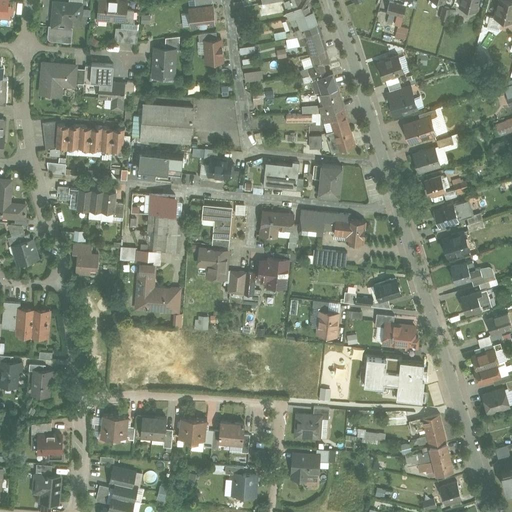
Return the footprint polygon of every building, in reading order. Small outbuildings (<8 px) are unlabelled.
[(9,0),(0,0),(0,14),(10,15),(10,12),(13,13),(14,6),(9,6),(9,0)] [(70,2),(55,0),(52,25),(50,25),(49,35),(50,36),(50,37),(51,37),(52,38),(71,40),(72,27),(73,13),(82,14),(83,3),(70,2)] [(126,1),(119,0),(101,0),(100,16),(125,18),(126,9),(126,1)] [(277,0),(263,3),(259,3),(261,16),(286,12),(287,11),(290,11),(292,16),(298,15),(312,9),(308,0),(277,0)] [(478,0),(461,0),(460,6),(476,11),(478,0)] [(511,0),(499,0),(495,16),(511,20),(511,0)] [(406,6),(388,1),(386,11),(397,14),(403,16),(406,6)] [(196,6),(189,7),(191,25),(200,24),(200,25),(207,25),(207,23),(216,22),(213,4),(196,6)] [(451,8),(443,6),(440,17),(448,19),(451,8)] [(134,10),(126,9),(125,18),(124,21),(133,22),(134,10)] [(312,9),(298,15),(302,27),(297,28),(300,36),(320,29),(313,9),(312,9)] [(151,15),(142,14),(141,22),(150,23),(151,15)] [(403,16),(397,14),(395,24),(398,25),(400,25),(403,16)] [(298,15),(292,16),(287,17),(291,31),(292,31),(292,33),(288,34),(288,37),(300,36),(297,28),(302,27),(298,15)] [(395,35),(406,38),(409,28),(400,25),(398,25),(395,35)] [(139,29),(119,27),(117,40),(138,42),(139,29)] [(320,29),(300,36),(302,43),(307,41),(311,53),(326,49),(327,49),(320,29)] [(274,38),(286,37),(285,30),(274,31),(274,38)] [(217,31),(199,33),(200,40),(205,40),(205,39),(218,39),(217,31)] [(180,36),(166,37),(165,48),(176,48),(176,49),(179,49),(180,36)] [(218,39),(205,39),(205,40),(207,61),(210,61),(212,63),(216,62),(218,60),(224,60),(222,38),(218,39)] [(165,48),(156,47),(155,53),(156,53),(156,59),(155,59),(154,75),(155,75),(155,73),(173,74),(173,76),(174,76),(176,49),(176,48),(165,48)] [(276,49),(278,57),(286,56),(284,48),(276,49)] [(326,49),(311,53),(315,65),(309,67),(312,74),(326,70),(324,63),(330,62),(326,49)] [(416,63),(426,63),(427,54),(417,53),(416,63)] [(391,56),(384,58),(384,59),(377,61),(383,78),(404,71),(398,54),(391,56)] [(116,60),(91,59),(91,64),(86,64),(86,67),(85,79),(100,80),(115,81),(116,60)] [(58,63),(44,61),(41,92),(59,94),(60,81),(75,82),(76,67),(77,67),(77,64),(66,64),(66,65),(58,64),(58,63)] [(77,67),(76,67),(75,82),(85,83),(85,79),(86,67),(77,67)] [(262,70),(245,72),(246,81),(263,79),(262,70)] [(334,74),(328,76),(326,70),(312,74),(314,81),(319,80),(322,90),(323,92),(338,87),(334,74)] [(115,81),(100,80),(99,96),(113,97),(113,107),(123,108),(123,98),(124,98),(125,92),(125,82),(124,82),(115,82),(115,81)] [(135,81),(128,80),(128,82),(125,82),(125,92),(134,93),(135,81)] [(319,80),(314,81),(317,92),(322,90),(319,80)] [(417,82),(390,90),(392,97),(409,91),(408,89),(412,88),(411,84),(417,82)] [(338,87),(323,92),(326,103),(321,105),(323,112),(345,106),(339,87),(338,87)] [(409,91),(392,97),(394,97),(392,105),(395,114),(404,111),(406,113),(410,111),(411,109),(418,107),(412,88),(408,89),(409,91)] [(194,106),(143,102),(141,137),(142,137),(142,142),(152,143),(153,137),(192,141),(194,106)] [(318,105),(302,105),(303,113),(318,112),(318,105)] [(345,106),(323,112),(325,120),(331,119),(334,130),(350,125),(345,106)] [(436,107),(419,113),(421,118),(431,115),(432,117),(439,115),(436,107)] [(421,118),(404,124),(410,141),(436,132),(432,117),(431,115),(421,118)] [(133,117),(132,133),(139,134),(140,118),(133,117)] [(511,117),(495,123),(499,135),(511,130),(511,117)] [(66,123),(59,122),(59,120),(58,124),(58,130),(57,135),(57,140),(57,146),(68,147),(70,126),(70,125),(66,125),(66,123)] [(81,124),(74,123),(73,126),(70,126),(68,147),(75,147),(76,145),(79,145),(81,124)] [(88,124),(81,124),(79,145),(79,147),(90,148),(92,128),(92,127),(88,126),(88,124)] [(103,125),(96,125),(96,128),(92,128),(90,148),(98,149),(98,146),(102,146),(103,125)] [(111,126),(103,125),(102,146),(101,149),(112,150),(114,129),(114,128),(111,128),(111,126)] [(334,130),(327,132),(333,152),(356,145),(350,125),(334,130)] [(126,127),(118,127),(118,129),(114,129),(112,150),(120,150),(120,148),(124,148),(126,127)] [(452,134),(436,139),(439,146),(454,142),(452,134)] [(322,135),(309,135),(310,146),(322,146),(322,135)] [(435,146),(413,153),(419,171),(441,164),(435,146)] [(232,159),(216,157),(217,148),(206,147),(205,156),(210,157),(210,164),(213,165),(212,174),(230,176),(229,183),(239,184),(240,170),(231,168),(232,159)] [(183,154),(140,149),(138,167),(181,172),(183,154)] [(67,162),(48,160),(49,170),(66,172),(67,162)] [(293,164),(277,163),(277,169),(266,168),(264,185),(297,188),(298,177),(300,161),(293,161),(293,164)] [(343,166),(323,163),(322,165),(316,164),(314,177),(321,177),(319,192),(340,194),(343,166)] [(442,176),(426,181),(430,195),(446,190),(445,187),(443,179),(442,176)] [(12,178),(1,177),(0,193),(0,213),(16,215),(24,216),(25,215),(25,212),(25,211),(25,210),(25,203),(10,202),(12,178)] [(462,182),(461,178),(453,181),(456,189),(457,194),(470,190),(467,181),(462,182)] [(92,187),(80,186),(78,206),(90,207),(92,187)] [(104,189),(92,187),(90,207),(102,208),(104,189)] [(117,190),(104,189),(102,208),(114,210),(115,210),(116,201),(117,190)] [(456,189),(445,193),(446,198),(458,195),(457,194),(456,189)] [(176,194),(152,192),(151,212),(158,212),(175,213),(176,194)] [(454,203),(438,208),(438,209),(435,210),(439,224),(467,216),(472,214),(467,199),(465,200),(464,199),(463,200),(454,203)] [(125,202),(116,201),(115,210),(114,210),(114,215),(124,216),(125,202)] [(246,204),(237,203),(236,213),(245,213),(246,204)] [(232,207),(204,204),(203,215),(215,216),(214,235),(229,237),(232,207)] [(114,210),(103,208),(102,216),(103,218),(112,219),(114,218),(114,215),(114,210)] [(337,212),(302,208),(300,223),(300,224),(310,226),(309,226),(317,227),(317,234),(323,235),(324,227),(335,228),(335,230),(336,230),(336,228),(342,228),(341,231),(348,231),(350,218),(351,218),(352,213),(337,211),(337,212)] [(294,213),(263,210),(261,234),(271,235),(272,226),(292,229),(293,229),(293,223),(294,213)] [(481,211),(472,214),(467,216),(469,223),(483,218),(481,211)] [(175,213),(158,212),(156,230),(180,232),(182,213),(175,213)] [(29,216),(25,215),(24,216),(16,215),(15,222),(23,223),(29,223),(29,216)] [(351,218),(350,218),(348,231),(347,240),(364,242),(367,220),(351,218)] [(15,222),(9,222),(12,233),(25,229),(23,223),(15,222)] [(300,223),(293,223),(293,229),(292,229),(291,238),(299,238),(299,232),(300,224),(300,223)] [(310,226),(300,224),(299,232),(317,234),(317,227),(309,226),(310,226)] [(25,229),(12,233),(13,234),(14,234),(16,242),(13,243),(19,262),(39,256),(35,240),(34,241),(32,237),(31,237),(30,231),(26,232),(25,229)] [(456,234),(443,238),(448,255),(469,249),(466,240),(467,240),(464,229),(455,232),(456,234)] [(180,232),(156,230),(155,249),(179,251),(180,232)] [(93,243),(75,242),(74,251),(79,251),(92,252),(93,243)] [(129,246),(121,245),(120,257),(128,258),(129,246)] [(228,249),(211,247),(211,245),(209,245),(209,247),(201,246),(199,262),(209,263),(208,275),(226,276),(227,268),(228,249)] [(137,247),(129,246),(128,258),(136,259),(137,247)] [(348,251),(315,248),(313,261),(346,265),(348,251)] [(79,251),(77,270),(90,271),(90,267),(93,265),(98,265),(99,253),(92,252),(79,251)] [(289,258),(270,255),(269,259),(261,258),(260,271),(259,278),(276,280),(275,284),(286,285),(289,258)] [(155,262),(141,261),(138,305),(170,308),(172,288),(153,287),(155,262)] [(467,261),(452,266),(457,282),(472,278),(483,274),(481,267),(476,268),(473,261),(468,262),(467,261)] [(239,270),(227,268),(226,276),(226,279),(229,279),(228,288),(226,288),(226,289),(237,291),(239,270)] [(247,270),(239,270),(237,291),(245,291),(247,270)] [(255,271),(247,270),(245,291),(253,292),(255,271)] [(483,274),(472,278),(474,284),(479,283),(489,279),(496,277),(495,272),(483,276),(483,274)] [(396,277),(375,283),(375,284),(371,285),(373,291),(377,290),(380,299),(380,300),(388,297),(401,293),(396,277)] [(179,289),(172,288),(170,308),(177,308),(179,289)] [(482,289),(469,293),(468,294),(462,296),(466,312),(474,310),(474,311),(483,308),(479,296),(484,295),(482,289)] [(373,298),(356,296),(356,302),(372,304),(372,306),(377,306),(378,300),(373,299),(373,298)] [(388,297),(380,300),(380,299),(378,300),(377,306),(391,307),(388,297)] [(330,301),(314,299),(313,306),(329,308),(330,301)] [(35,308),(20,307),(18,331),(33,332),(35,308)] [(49,309),(35,308),(33,332),(48,333),(49,309)] [(362,311),(349,309),(348,316),(361,318),(362,311)] [(339,312),(321,310),(318,332),(336,334),(339,312)] [(8,312),(1,311),(0,320),(0,324),(7,324),(8,312)] [(511,324),(508,311),(487,318),(492,333),(501,331),(511,327),(511,324)] [(181,312),(174,312),(173,324),(180,325),(181,312)] [(395,314),(377,312),(376,324),(385,325),(386,322),(394,323),(395,314)] [(208,315),(197,314),(196,325),(207,326),(208,315)] [(394,323),(386,322),(385,325),(383,341),(391,342),(392,344),(398,344),(400,343),(405,344),(418,345),(419,335),(415,335),(416,325),(394,323)] [(296,327),(289,331),(293,338),(300,334),(296,327)] [(492,333),(490,334),(492,343),(502,340),(504,339),(501,331),(492,333)] [(510,331),(503,334),(507,347),(511,344),(511,336),(511,337),(510,331)] [(356,332),(346,334),(348,343),(358,342),(356,332)] [(492,343),(485,345),(487,351),(495,348),(495,349),(504,346),(502,340),(492,343)] [(418,345),(405,344),(404,351),(421,353),(422,345),(418,345)] [(487,351),(473,355),(477,368),(499,362),(495,349),(495,348),(487,351)] [(53,350),(40,349),(40,356),(53,357),(53,350)] [(386,355),(363,353),(360,383),(382,385),(383,381),(395,382),(394,397),(420,399),(423,359),(397,356),(396,368),(385,367),(386,355)] [(11,360),(3,359),(3,360),(1,384),(16,385),(17,369),(22,369),(23,361),(11,360)] [(499,362),(477,368),(475,369),(479,382),(493,378),(501,376),(501,375),(497,363),(507,360),(506,360),(499,362)] [(44,369),(36,368),(36,369),(34,393),(49,394),(50,378),(54,378),(55,370),(44,369)] [(511,371),(501,375),(501,376),(493,378),(494,384),(506,380),(511,378),(511,371)] [(320,386),(319,398),(330,399),(331,387),(320,386)] [(505,387),(484,394),(489,411),(510,404),(505,387)] [(330,407),(314,406),(314,414),(322,414),(321,418),(328,418),(329,418),(330,407)] [(116,413),(103,412),(103,417),(100,417),(100,422),(102,422),(101,432),(107,433),(107,435),(114,436),(116,413)] [(130,414),(116,413),(114,436),(121,437),(121,434),(127,435),(128,425),(131,425),(131,420),(129,420),(130,414)] [(314,414),(298,413),(296,435),(320,436),(321,418),(322,414),(314,414)] [(440,413),(410,420),(413,431),(426,428),(427,434),(420,436),(422,443),(429,441),(430,445),(431,445),(447,441),(440,413)] [(155,415),(143,414),(143,415),(142,427),(142,434),(153,435),(155,415)] [(167,416),(155,415),(153,435),(165,436),(166,427),(167,416)] [(194,416),(181,415),(181,421),(178,420),(178,425),(180,425),(179,435),(186,436),(185,439),(192,439),(194,416)] [(208,418),(194,416),(192,439),(199,440),(199,438),(206,438),(207,428),(209,428),(209,424),(207,423),(208,418)] [(403,417),(385,416),(385,426),(402,427),(403,417)] [(328,418),(321,418),(320,436),(327,437),(328,418)] [(52,420),(32,422),(32,433),(39,433),(39,432),(48,432),(48,428),(52,428),(52,420)] [(233,421),(221,420),(220,429),(219,439),(220,440),(231,441),(233,421)] [(245,422),(233,421),(231,441),(243,442),(244,433),(245,422)] [(174,428),(166,427),(165,436),(164,445),(172,446),(174,428)] [(357,428),(357,435),(362,436),(362,441),(377,442),(377,438),(384,438),(385,431),(357,428)] [(220,429),(214,429),(212,447),(219,448),(220,440),(219,439),(220,429)] [(48,432),(39,432),(39,433),(39,451),(49,451),(62,451),(62,450),(62,432),(48,432)] [(251,433),(244,433),(243,442),(242,451),(249,451),(251,433)] [(402,452),(411,450),(409,441),(400,443),(402,452)] [(447,441),(431,445),(432,449),(424,451),(427,460),(434,458),(434,459),(450,454),(447,441)] [(511,460),(508,444),(495,447),(500,464),(511,460)] [(330,448),(317,447),(317,453),(316,460),(319,460),(329,461),(330,448)] [(424,451),(418,453),(420,463),(427,461),(427,460),(424,451)] [(317,453),(294,452),(293,470),(293,476),(304,477),(305,471),(319,472),(319,460),(316,460),(317,453)] [(418,453),(412,454),(414,464),(420,463),(418,453)] [(412,454),(406,455),(409,465),(414,464),(412,454)] [(450,454),(434,459),(434,458),(427,460),(427,461),(428,467),(428,468),(436,467),(437,473),(454,468),(450,454)] [(53,463),(38,462),(37,472),(52,474),(53,463)] [(244,465),(226,463),(226,471),(237,472),(237,471),(244,472),(244,465)] [(136,470),(114,465),(111,480),(116,481),(132,484),(133,484),(136,470)] [(511,468),(501,471),(506,490),(511,488),(511,468)] [(244,472),(237,471),(237,472),(235,493),(254,494),(256,473),(244,472)] [(319,472),(305,471),(304,477),(304,479),(318,480),(319,472)] [(37,472),(36,472),(36,483),(43,483),(42,500),(59,501),(61,475),(52,474),(37,472)] [(132,484),(116,481),(113,494),(134,499),(138,485),(133,484),(132,484)] [(458,481),(441,486),(446,501),(462,496),(458,481)] [(112,486),(100,483),(98,491),(110,494),(112,486)] [(166,486),(160,485),(157,497),(163,499),(166,486)] [(376,486),(375,494),(384,495),(384,487),(376,486)] [(110,494),(98,491),(96,499),(108,501),(110,494)] [(131,511),(134,499),(113,494),(110,508),(126,511),(125,511),(131,511)] [(435,497),(424,501),(426,508),(437,505),(435,497)] [(52,504),(41,502),(40,509),(51,511),(52,504)]
